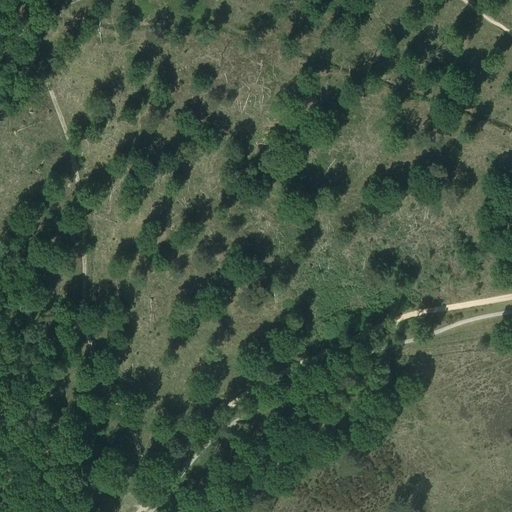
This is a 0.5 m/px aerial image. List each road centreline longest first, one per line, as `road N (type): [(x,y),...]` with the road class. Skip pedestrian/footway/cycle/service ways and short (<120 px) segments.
road 1 (track): [(511,296),(411,314),(272,379),(200,431),(144,503)]
road 2 (unknown): [(511,324),(415,344),(399,387),(334,442),(196,511)]
